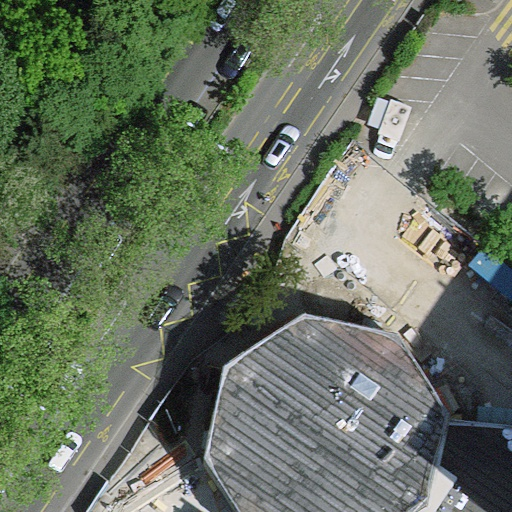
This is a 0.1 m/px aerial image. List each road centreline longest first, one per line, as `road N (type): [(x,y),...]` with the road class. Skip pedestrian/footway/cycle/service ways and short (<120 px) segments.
road 1 (primary): [(28,511),(373,0)]
road 2 (primary): [(249,0),(0,360)]
